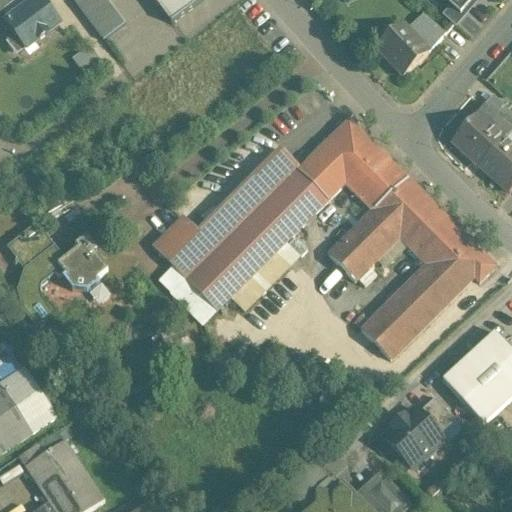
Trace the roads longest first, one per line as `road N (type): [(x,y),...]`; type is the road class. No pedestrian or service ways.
road 1 (residential): [(404,136),(275,0)]
road 2 (residential): [(404,136),(511,22)]
road 3 (residential): [(511,241),(404,136)]
